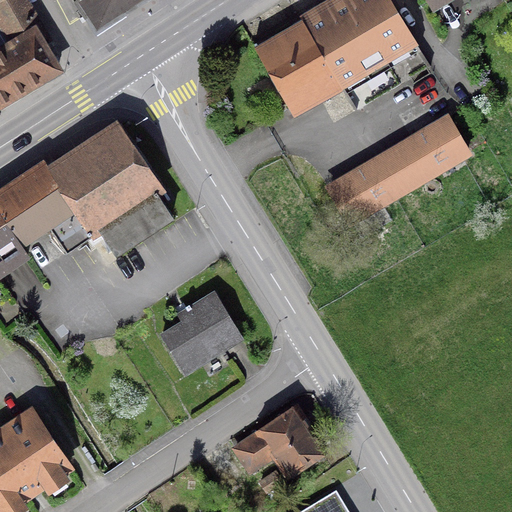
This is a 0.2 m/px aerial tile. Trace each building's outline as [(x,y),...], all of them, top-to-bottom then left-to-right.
[(46,40),(22,0),(0,0),(0,26),(10,44),(0,50),(0,70),(15,95),(56,70),(40,43),(46,40)] [(76,0),(95,28),(138,0),(76,0)] [(303,25),(256,52),(289,109),(335,82),(352,111),(378,97),(384,107),(400,97),(394,87),(428,68),(389,0),(354,0),(305,29),(303,25)] [(423,0),(429,10),(444,0),(423,0)] [(0,103),(15,95),(0,70),(0,103)] [(465,154),(445,119),(328,187),(347,219),(349,222),(465,154)] [(114,255),(169,218),(154,195),(156,194),(154,192),(160,188),(117,125),(47,170),(44,165),(0,194),(0,273),(26,256),(17,243),(46,224),(65,252),(98,230),(114,255)] [(210,347),(235,331),(212,294),(176,315),(181,323),(160,335),(183,373),(214,354),(210,347)] [(318,446),(317,445),(295,411),(295,410),(293,408),(291,409),(291,410),(233,449),(245,466),(270,450),(283,470),(282,470),(284,473),(287,471),(294,473),(301,469),(300,461),(318,449),(318,450),(321,448),(319,446),(318,446)] [(0,511),(66,466),(30,412),(0,432),(0,511)] [(259,483),(265,492),(279,482),(273,473),(259,483)] [(346,511),(334,491),(299,511),(346,511)]
